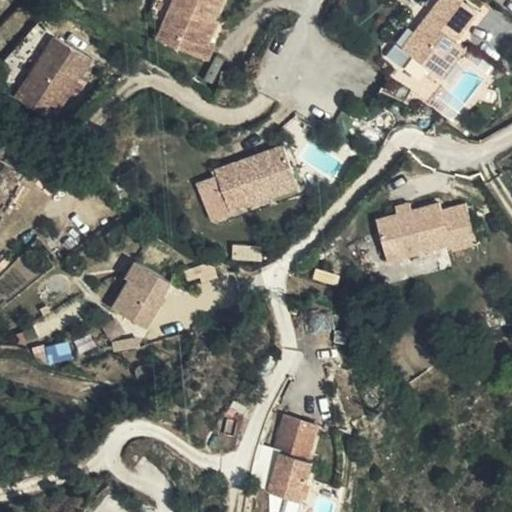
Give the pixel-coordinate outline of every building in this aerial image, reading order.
[(209,36),(219,12),(223,0),(176,0),(163,35),(213,57),(220,40),(216,38),(209,36)] [(480,6),(471,0),(433,0),(439,4),(408,44),(445,73),(468,43),(458,37),(480,6)] [(225,15),(219,12),(209,36),(216,38),(225,15)] [(58,31),(21,93),(58,114),(95,52),(58,31)] [(0,148),(21,159),(36,128),(13,115),(0,145),(0,148)] [(301,184),(286,138),(221,163),(223,171),(203,177),(211,204),(231,198),(234,209),(301,184)] [(453,191),(425,199),(409,204),(388,210),(398,252),(460,234),(463,241),(489,235),(478,195),(455,201),(453,191)] [(409,204),(425,199),(423,191),(406,196),(409,204)] [(231,198),(211,204),(214,215),(234,209),(231,198)] [(260,239),(235,226),(228,239),(254,252),(260,239)] [(198,259),(159,245),(152,266),(157,267),(148,298),(184,310),(194,282),(191,281),(197,265),(198,259)] [(0,336),(21,296),(0,284),(0,336)] [(257,484),(289,492),(298,451),(293,450),(271,445),(273,438),(295,443),(302,414),(269,406),(261,442),(266,444),(257,484)] [(293,450),(295,443),(273,438),(271,445),(293,450)]
